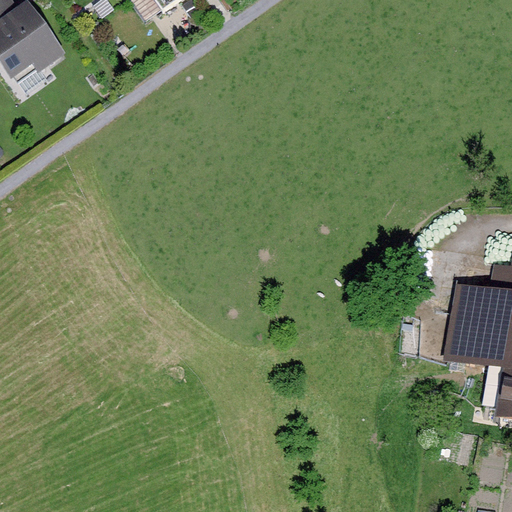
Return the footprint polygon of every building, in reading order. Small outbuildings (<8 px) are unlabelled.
[(153,0),(163,13),(182,0),(153,0)] [(0,6),(0,30),(19,17),(8,1),(0,6)] [(200,13),(192,1),(183,8),(191,20),(200,13)] [(0,53),(16,76),(33,63),(39,71),(59,57),(27,12),(19,17),(0,30),(0,53)] [(511,274),(495,272),(491,295),(463,290),(450,360),(493,368),(485,408),(502,411),(501,418),(511,419),(511,274)]
